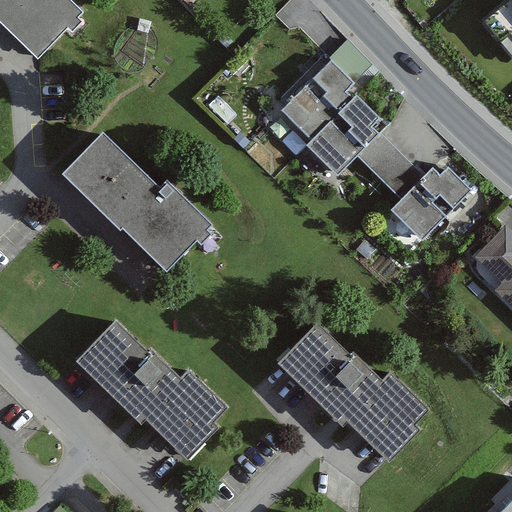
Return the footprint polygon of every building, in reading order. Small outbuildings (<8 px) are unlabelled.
[(0,0),(0,19),(50,65),(94,17),(76,0),(0,0)] [(511,0),(484,0),(474,10),(508,47),(511,44),(511,0)] [(436,170),(429,177),(378,129),(385,123),(362,101),(360,103),(351,96),(359,88),(337,66),(289,116),(319,145),(314,151),(344,179),(361,162),(406,205),(397,214),(430,246),(453,222),(447,216),(454,209),(458,214),(478,193),(454,171),(446,179),(436,170)] [(171,190),(112,137),(74,179),(179,275),(224,227),(177,184),(171,190)] [(511,232),(509,231),(481,261),(508,286),(500,296),(511,306),(511,232)] [(187,380),(128,326),(89,368),(195,465),(239,416),(192,373),(187,380)] [(384,382),(326,328),(287,370),(392,467),(437,418),(390,376),(384,382)] [(511,511),(511,491),(490,511),(511,511)]
